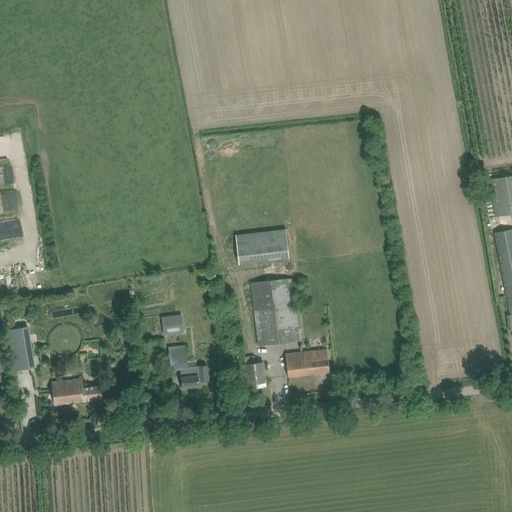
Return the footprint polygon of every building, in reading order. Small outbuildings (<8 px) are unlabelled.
[(511,191),(491,195),(495,217),(511,213),(511,191)] [(284,229),(233,232),(235,262),(286,259),(284,229)] [(511,229),(495,232),(509,306),(511,314),(511,313),(511,229)] [(251,284),(258,335),(259,345),(303,340),(301,327),(298,327),(292,279),(251,284)] [(182,314),(162,317),(164,334),(184,332),(182,314)] [(7,331),(14,371),(35,367),(28,327),(7,331)] [(185,346),(168,348),(170,360),(171,370),(180,369),(182,388),(199,386),(198,380),(208,379),(207,364),(187,366),(185,346)] [(286,354),(288,377),(330,372),(327,350),(310,352),(310,351),(286,354)] [(245,364),(240,365),(243,389),(266,386),(263,362),(262,362),(255,363),(245,364)] [(15,379),(21,411),(40,407),(35,376),(15,379)] [(52,382),(55,405),(103,399),(101,386),(83,388),(82,376),(79,377),(79,379),(52,382)]
